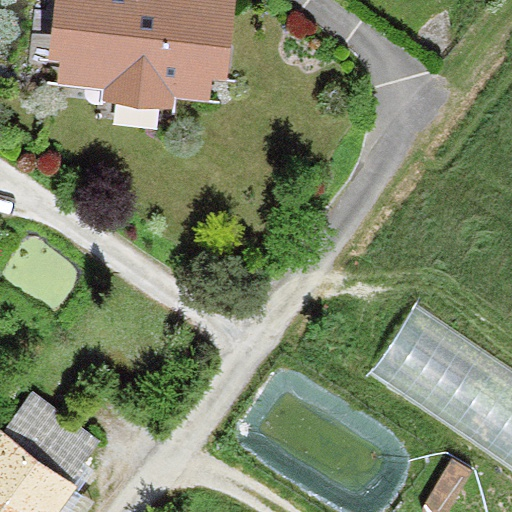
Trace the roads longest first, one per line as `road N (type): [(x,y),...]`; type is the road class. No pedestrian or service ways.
road 1 (residential): [(134,511),(432,104)]
road 2 (track): [(511,3),(432,104)]
